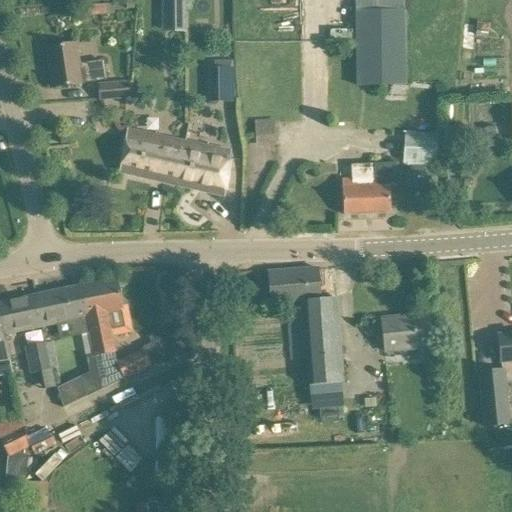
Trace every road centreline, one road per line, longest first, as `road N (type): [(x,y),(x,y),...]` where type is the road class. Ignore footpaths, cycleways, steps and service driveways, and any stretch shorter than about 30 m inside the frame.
road 1 (tertiary): [(209,253),(511,238)]
road 2 (tertiary): [(204,511),(209,253)]
road 3 (tertiary): [(49,257),(0,60)]
road 4 (tertiary): [(49,257),(209,253)]
